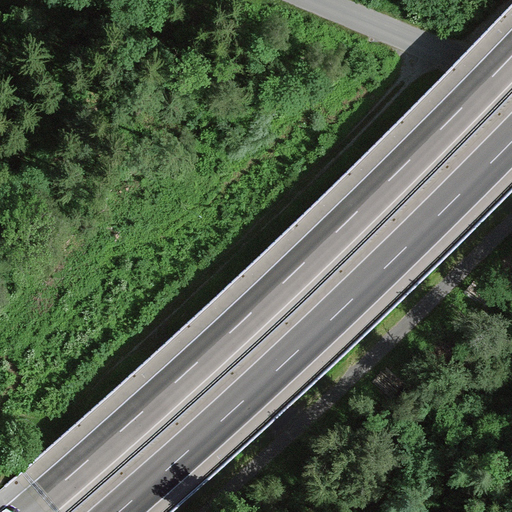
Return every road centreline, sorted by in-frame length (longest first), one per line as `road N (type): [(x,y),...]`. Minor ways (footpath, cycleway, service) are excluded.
road 1 (motorway): [(511,55),(240,322),(28,511)]
road 2 (motorway): [(118,511),(511,140)]
road 3 (track): [(213,511),(511,218)]
road 4 (unclassified): [(511,79),(315,0)]
